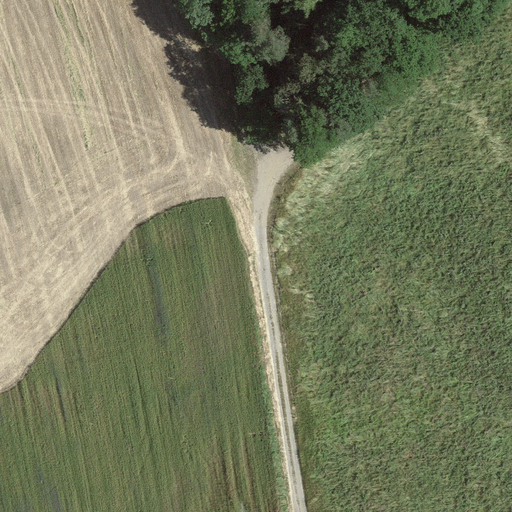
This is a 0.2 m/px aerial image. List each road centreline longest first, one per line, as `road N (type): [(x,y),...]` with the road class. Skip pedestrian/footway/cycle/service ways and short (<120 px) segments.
road 1 (track): [(258,172),(302,511)]
road 2 (track): [(258,172),(454,0)]
road 3 (track): [(232,0),(258,172)]
